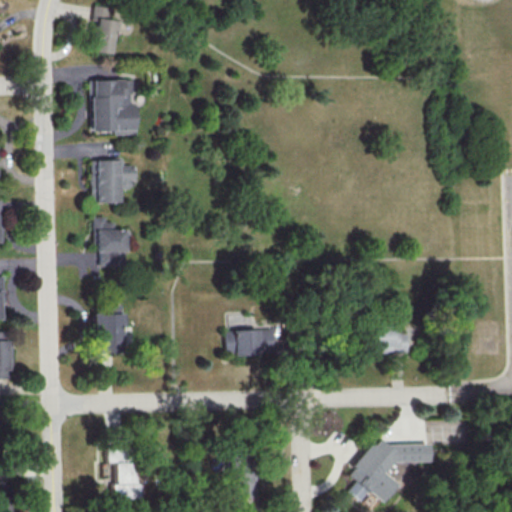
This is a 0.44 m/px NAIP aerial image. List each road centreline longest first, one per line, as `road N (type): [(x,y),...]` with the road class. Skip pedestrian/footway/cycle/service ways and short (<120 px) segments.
road 1 (residential): [(54,511),(41,84),(47,0)]
road 2 (residential): [(446,394),(50,403)]
